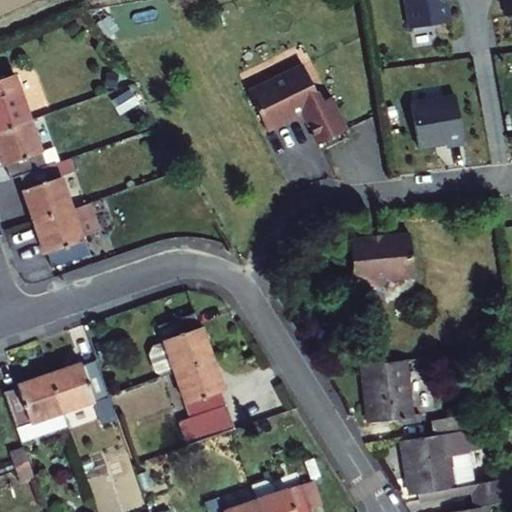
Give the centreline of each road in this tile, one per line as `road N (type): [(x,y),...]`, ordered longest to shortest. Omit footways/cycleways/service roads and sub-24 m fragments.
road 1 (residential): [(240,280),(273,226),(306,200),(507,178)]
road 2 (residential): [(240,280),(384,511)]
road 3 (residential): [(16,318),(169,266),(196,264),(240,280)]
road 4 (residential): [(507,178),(479,0)]
